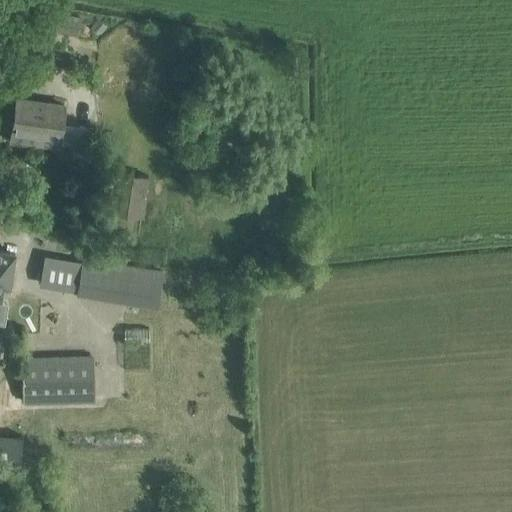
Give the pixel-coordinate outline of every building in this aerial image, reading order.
[(57,11),(55,27),(78,31),(81,15),(57,11)] [(41,146),(41,143),(58,146),(64,104),(16,98),(10,142),(41,146)] [(147,176),(115,171),(109,211),(142,215),(147,176)] [(47,244),(33,241),(28,267),(43,270),(45,255),(47,244)] [(0,301),(2,302),(4,287),(9,288),(14,253),(0,250),(0,301)] [(49,257),(44,285),(76,290),(81,263),(81,262),(49,257)] [(92,354),(22,355),(22,401),(94,399),(92,354)] [(173,503),(187,492),(181,484),(167,495),(173,503)]
